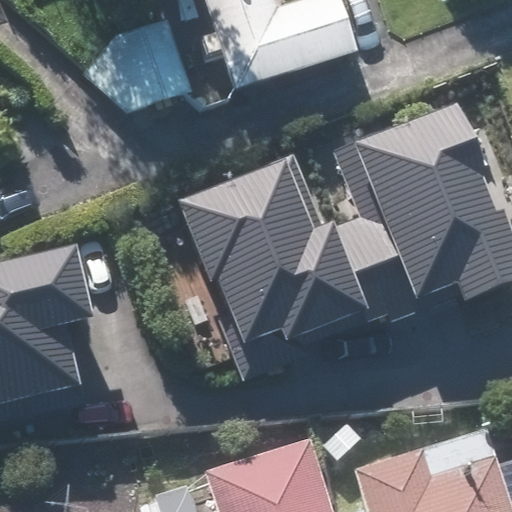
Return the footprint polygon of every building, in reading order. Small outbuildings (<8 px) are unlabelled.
[(182,0),(217,108),(344,68),(324,4),(264,23),(257,0),(182,0)] [(185,101),(159,24),(107,42),(133,118),(185,101)] [(315,141),(367,306),(496,265),(444,101),(315,141)] [(150,189),(201,353),(331,313),(279,148),(150,189)] [(70,334),(57,276),(0,287),(0,378),(7,377),(1,349),(70,334)] [(317,511),(299,452),(193,484),(201,511),(511,511),(511,467),(482,477),(470,440),(341,480),(350,511),(317,511)] [(175,511),(170,498),(140,509),(141,511),(175,511)]
